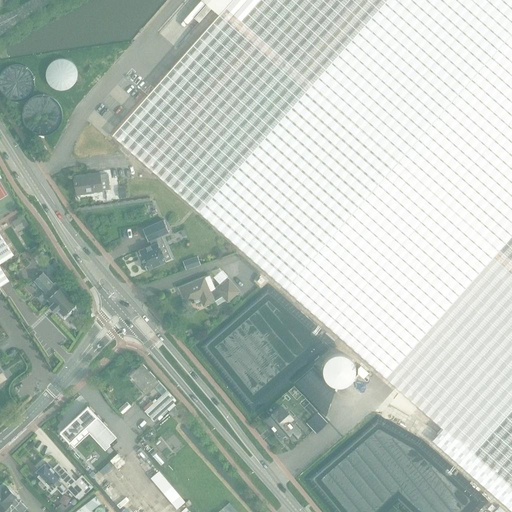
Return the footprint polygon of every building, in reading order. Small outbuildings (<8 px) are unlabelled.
[(511,0),(204,0),(220,14),(113,135),(386,378),(444,429),(433,441),(511,510),(511,0)] [(28,85),(28,82),(27,79),(26,77),(24,75),(21,73),(20,72),(17,71),(14,70),(12,71),(9,71),(6,73),(4,74),(2,76),(1,79),(0,80),(0,88),(0,90),(2,93),(3,95),(5,96),(8,98),(13,99),(16,99),(18,99),(21,97),(23,96),(25,94),(27,91),(28,88),(28,85)] [(31,129),(60,124),(54,94),(26,99),(31,129)] [(42,153),(47,150),(39,139),(35,142),(42,153)] [(92,176),(75,178),(77,194),(105,191),(109,191),(111,190),(109,175),(100,176),(100,174),(92,175),(92,176)] [(125,187),(117,188),(119,199),(126,198),(125,187)] [(76,210),(75,211),(76,213),(76,214),(150,203),(150,198),(78,208),(76,210)] [(12,221),(18,231),(29,225),(23,215),(12,221)] [(152,245),(139,250),(144,262),(141,263),(141,265),(142,268),(144,269),(146,268),(147,269),(172,258),(162,236),(169,233),(164,220),(143,229),(148,241),(150,240),(152,245)] [(0,234),(0,286),(9,281),(0,266),(0,263),(13,255),(0,234)] [(182,263),(184,270),(198,264),(195,258),(182,263)] [(55,260),(50,265),(54,269),(58,265),(59,265),(56,261),(55,260)] [(48,262),(40,269),(47,276),(54,269),(50,265),(48,262)] [(203,305),(213,301),(215,300),(217,305),(225,300),(226,302),(238,291),(220,271),(213,277),(219,284),(209,292),(203,277),(181,286),(184,292),(181,293),(185,303),(200,297),(203,305)] [(42,273),(35,281),(44,291),(38,298),(44,304),(49,300),(52,304),(50,306),(55,311),(57,309),(58,310),(57,312),(63,318),(70,312),(69,310),(70,309),(72,309),(75,306),(75,304),(76,303),(60,287),(55,282),(53,284),(42,273)] [(145,395),(150,390),(159,382),(155,378),(142,364),(128,376),(145,395)] [(358,368),(358,373),(363,379),(369,373),(361,365),(358,368)] [(152,421),(175,401),(166,391),(144,411),(152,421)] [(127,402),(118,409),(123,414),(131,406),(127,402)] [(91,431),(107,448),(110,445),(109,444),(99,434),(102,432),(107,427),(88,406),(60,431),(70,442),(87,426),(91,431)] [(171,417),(179,410),(175,406),(168,413),(171,417)] [(291,419),(282,408),(267,421),(275,430),(274,430),(280,438),(287,432),(292,438),(298,433),(288,421),(291,419)] [(312,417),(306,423),(316,434),(328,423),(318,412),(312,417)] [(46,487),(51,492),(57,487),(61,491),(66,486),(80,500),(94,487),(82,474),(75,481),(59,464),(53,469),(46,462),(45,464),(42,463),(39,465),(40,468),(35,472),(41,479),(38,482),(44,489),(46,487)] [(0,511),(3,510),(4,511),(8,511),(9,511),(10,511),(21,511),(26,507),(20,500),(18,502),(14,497),(16,496),(5,485),(1,490),(0,488),(0,511)] [(73,511),(105,511),(108,510),(95,495),(86,502),(73,511)] [(62,503),(55,508),(57,511),(67,511),(68,511),(65,507),(62,503)] [(218,511),(237,511),(229,503),(218,511)]
